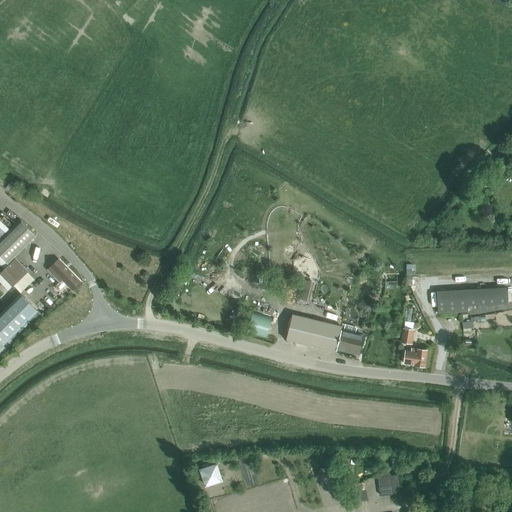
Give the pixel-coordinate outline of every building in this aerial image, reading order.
[(4,214),(0,217),(0,234),(2,237),(0,239),(0,257),(7,264),(10,261),(14,257),(36,235),(20,219),(17,223),(15,224),(4,214)] [(1,274),(0,274),(0,282),(8,290),(12,286),(13,286),(27,272),(28,272),(14,257),(10,261),(11,263),(0,274),(1,274)] [(58,260),(48,269),(58,279),(60,281),(56,286),(56,288),(57,290),(60,290),(66,284),(72,290),(80,282),(58,260)] [(299,299),(309,302),(314,281),(304,279),(299,299)] [(437,291),(438,308),(438,314),(468,312),(468,306),(508,304),(507,287),(437,291)] [(0,356),(30,328),(42,316),(38,311),(21,294),(14,301),(7,308),(0,314),(0,356)] [(10,297),(3,304),(7,308),(14,301),(10,297)] [(253,312),(247,333),(266,339),(272,318),(253,312)] [(292,315),(286,340),(336,352),(336,350),(337,350),(337,349),(358,355),(362,335),(341,330),(342,327),(292,315)] [(414,330),(413,330),(414,323),(405,322),(404,329),(403,329),(401,343),(412,344),(414,330)] [(427,350),(417,349),(411,348),(411,351),(405,350),(404,363),(415,365),(414,366),(424,367),(427,350)] [(197,470),(201,489),(221,484),(217,465),(197,470)] [(234,468),(222,472),(225,480),(236,476),(234,468)] [(390,476),(378,477),(380,496),(392,495),(390,476)] [(365,489),(352,490),(354,503),(367,501),(365,489)]
